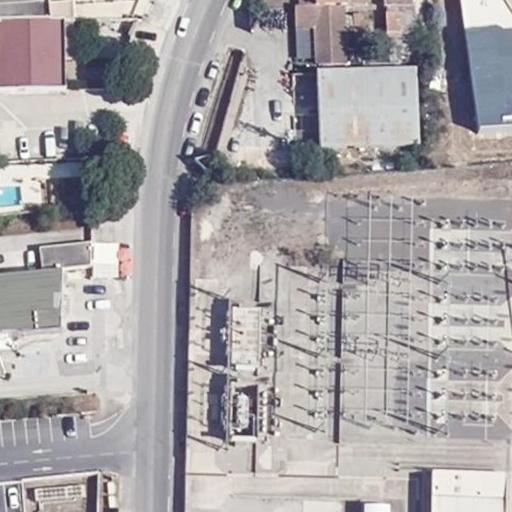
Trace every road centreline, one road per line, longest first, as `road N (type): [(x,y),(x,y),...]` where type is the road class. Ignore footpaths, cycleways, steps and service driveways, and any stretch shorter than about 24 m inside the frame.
road 1 (unclassified): [(151,511),(157,191),(187,51),(210,0)]
road 2 (unknown): [(170,132),(83,119),(0,122)]
road 3 (unknown): [(206,8),(270,61),(275,139)]
road 4 (unknown): [(154,374),(0,387)]
